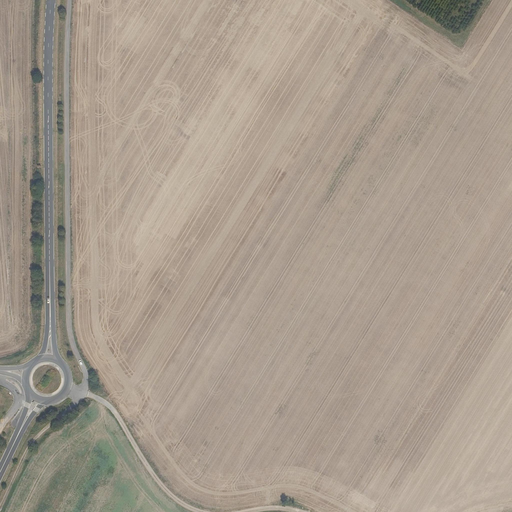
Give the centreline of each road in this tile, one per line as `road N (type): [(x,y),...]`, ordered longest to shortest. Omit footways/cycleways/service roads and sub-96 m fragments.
road 1 (track): [(69,0),(67,310),(85,383),(77,403),(28,448),(0,510)]
road 2 (tertiary): [(51,0),(50,326)]
road 3 (track): [(205,511),(163,488),(104,402),(65,386)]
